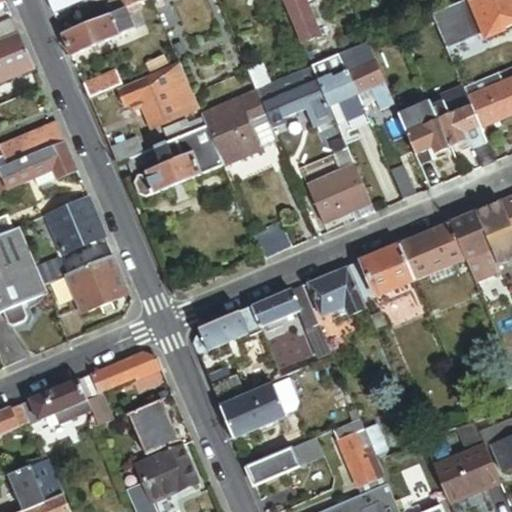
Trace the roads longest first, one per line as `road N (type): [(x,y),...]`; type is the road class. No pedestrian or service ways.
road 1 (residential): [(511,178),(165,324)]
road 2 (residential): [(165,324),(26,0)]
road 3 (residential): [(245,511),(165,324)]
road 4 (residential): [(165,324),(0,394)]
